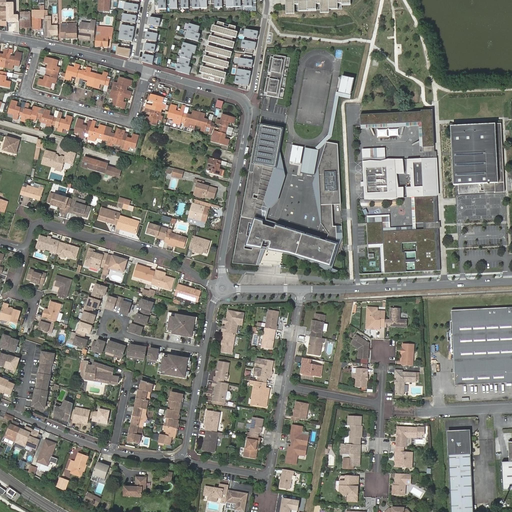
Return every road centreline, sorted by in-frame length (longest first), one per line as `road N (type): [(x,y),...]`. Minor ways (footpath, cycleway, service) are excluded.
road 1 (residential): [(25,250),(33,226),(44,222),(168,256),(216,286)]
road 2 (residential): [(38,43),(25,92),(132,123),(146,70)]
road 3 (residential): [(301,289),(511,281)]
road 4 (residential): [(223,281),(249,115),(244,101)]
road 5 (residential): [(0,407),(113,452)]
